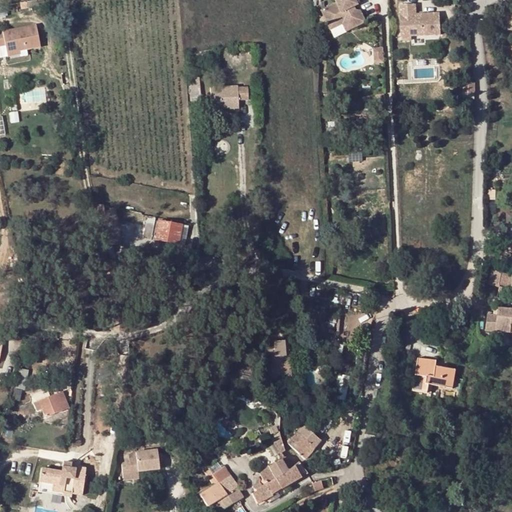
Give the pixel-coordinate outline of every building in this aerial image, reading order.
[(340,20),(343,25),(345,29),(352,25),(354,29),(366,23),(360,12),(355,11),(352,13),(350,10),(354,7),(357,6),(353,0),(334,0),(337,4),(321,12),(328,26),(340,20)] [(415,5),(400,6),(401,16),(400,16),(401,32),(411,32),(411,37),(441,35),(440,14),(416,15),(415,5)] [(340,20),(328,26),(331,32),(343,25),(340,20)] [(352,25),(345,29),(347,33),(354,29),(352,25)] [(4,40),(7,53),(20,51),(39,48),(36,26),(0,32),(0,46),(2,46),(1,40),(4,40)] [(411,32),(401,32),(401,42),(411,41),(411,37),(411,32)] [(383,47),(375,48),(375,63),(378,63),(378,58),(383,57),(383,47)] [(463,83),(463,95),(474,95),(474,94),(474,83),(463,83)] [(190,86),(191,102),(200,102),(199,85),(190,86)] [(211,88),(212,110),(235,109),(235,88),(211,88)] [(243,89),(235,90),(235,100),(243,100),(243,89)] [(99,213),(105,212),(104,205),(97,204),(99,213)] [(99,213),(106,243),(121,246),(124,246),(115,210),(105,212),(99,213)] [(158,220),(154,238),(179,244),(182,225),(158,220)] [(182,225),(179,244),(184,245),(188,226),(182,225)] [(124,253),(123,256),(139,260),(141,249),(124,246),(121,246),(120,252),(124,253)] [(492,271),(489,286),(499,288),(500,285),(502,272),(501,272),(492,271)] [(511,273),(502,272),(500,285),(511,288),(511,281),(511,273)] [(486,331),(497,331),(498,316),(494,316),(488,315),(486,331)] [(498,316),(497,331),(510,332),(511,317),(505,317),(498,316)] [(269,358),(269,366),(272,366),(272,376),(291,375),(290,362),(285,362),(285,355),(287,355),(287,339),(275,339),(276,337),(266,337),(266,355),(267,355),(277,355),(276,358),(269,358)] [(277,355),(267,355),(267,366),(269,366),(269,358),(276,358),(277,355)] [(418,359),(413,391),(427,393),(429,384),(452,388),(454,378),(455,370),(435,367),(436,362),(418,359)] [(32,395),(35,403),(49,396),(46,389),(32,395)] [(61,391),(57,392),(64,409),(68,407),(61,391)] [(45,418),(64,409),(57,392),(49,396),(35,403),(33,403),(37,412),(41,409),(45,418)] [(310,433),(317,439),(321,435),(326,428),(319,422),(318,424),(311,431),(310,432),(310,433)] [(301,429),(288,443),(297,451),(305,459),(309,454),(320,442),(317,439),(310,433),(310,432),(303,427),(301,429)] [(160,451),(140,450),(139,468),(160,469),(160,451)] [(133,474),(133,459),(124,458),(124,474),(133,474)] [(260,474),(266,484),(275,479),(281,490),(297,481),(307,474),(299,462),(291,469),(285,458),(275,464),(267,469),(260,474)] [(43,468),(41,489),(65,491),(64,494),(74,496),(74,492),(84,493),(87,466),(76,465),(76,467),(71,466),(72,461),(64,460),(63,470),(43,468)] [(223,467),(212,475),(218,484),(219,484),(230,476),(223,467)] [(209,471),(205,473),(213,487),(216,486),(218,484),(212,475),(212,474),(209,470),(209,471)] [(266,484),(260,474),(259,475),(256,485),(254,488),(255,490),(266,484)] [(252,494),(257,504),(281,490),(275,479),(266,484),(255,490),(256,492),(252,494)] [(202,494),(209,507),(217,502),(228,495),(227,495),(222,487),(219,484),(218,484),(216,486),(213,487),(202,494)] [(238,488),(227,495),(228,495),(233,504),(234,503),(239,500),(243,497),(238,488)] [(222,510),(233,504),(228,495),(217,502),(220,506),(222,510)] [(211,511),(220,506),(217,502),(209,507),(211,511)]
